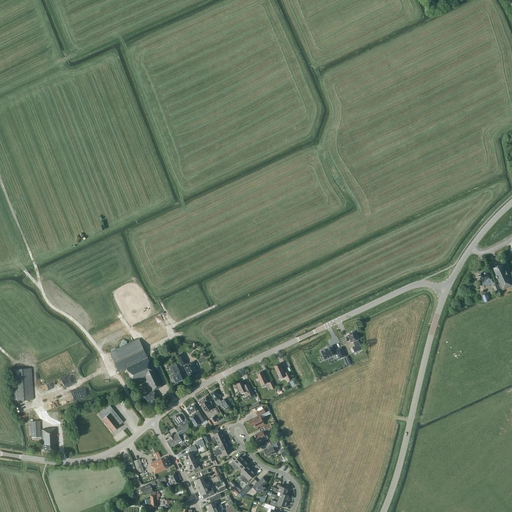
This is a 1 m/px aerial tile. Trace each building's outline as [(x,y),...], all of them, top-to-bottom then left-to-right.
[(500,291),(511,285),(511,283),(508,275),(508,273),(508,271),(506,271),(502,264),(493,268),(497,275),(496,277),(497,279),(498,279),(501,284),(497,286),(497,285),(493,287),(496,292),(500,290),(500,291)] [(483,272),(478,274),(483,285),(487,283),(488,285),(493,283),(488,270),(483,272)] [(484,302),(491,300),(488,293),(482,295),(484,302)] [(355,352),(362,349),(361,345),(360,343),(359,343),(357,339),(360,338),(357,333),(358,332),(357,330),(356,331),(356,330),(348,334),(348,335),(347,335),(348,337),(349,336),(352,342),(353,341),(355,345),(352,347),(355,352)] [(139,339),(110,352),(119,372),(127,368),(133,382),(145,377),(151,389),(146,392),(147,393),(144,395),(143,396),(144,398),(145,398),(148,404),(158,400),(153,390),(163,386),(156,371),(154,372),(139,339)] [(340,358),(345,356),(341,347),(336,349),(336,350),(334,351),(332,346),(320,351),(324,359),(337,353),(340,358)] [(184,356),(182,353),(177,355),(182,365),(187,363),(184,356)] [(194,361),(183,366),(186,372),(187,372),(190,377),(195,374),(194,372),(198,370),(194,361)] [(179,382),(183,380),(176,363),(171,365),(175,373),(170,376),(171,379),(172,378),(175,384),(179,382)] [(280,379),(286,376),(288,381),(292,379),(288,372),(285,373),(284,371),(280,363),(274,366),(278,374),(276,375),(278,379),(280,378),(280,379)] [(10,369),(12,400),(32,399),(30,368),(10,369)] [(275,388),(272,381),(268,383),(265,375),(264,375),(262,372),(257,374),(259,378),(258,378),(262,387),(266,385),(266,387),(270,385),(272,389),(275,388)] [(72,381),(73,384),(78,383),(75,373),(59,377),(61,384),(72,381)] [(248,397),(254,394),(249,383),(245,385),(243,381),(236,384),(241,393),(245,391),(248,397)] [(218,406),(222,403),(219,398),(220,397),(215,390),(211,393),(215,400),(215,401),(218,406)] [(209,401),(206,396),(198,401),(201,406),(206,413),(213,409),(211,405),(212,404),(211,403),(211,402),(210,401),(209,401)] [(221,401),(226,407),(231,404),(229,401),(231,400),(228,396),(221,401)] [(206,420),(205,421),(198,411),(199,411),(194,404),(187,409),(190,414),(191,413),(192,415),(189,417),(196,427),(203,422),(204,424),(208,422),(210,425),(213,423),(210,419),(207,421),(206,420)] [(98,413),(103,419),(106,416),(105,414),(112,408),(109,405),(98,413)] [(123,422),(112,408),(105,414),(106,416),(103,419),(113,432),(120,426),(120,425),(123,422)] [(264,409),(256,413),(258,416),(257,417),(249,421),(252,426),(255,425),(256,428),(264,424),(260,416),(266,413),(264,409)] [(177,416),(173,418),(177,425),(181,423),(182,425),(188,422),(188,420),(185,416),(182,418),(180,414),(177,416)] [(31,437),(40,437),(39,421),(30,421),(31,437)] [(187,423),(180,427),(184,432),(190,428),(187,423)] [(178,433),(174,435),(172,433),(168,436),(170,439),(167,441),(170,447),(182,440),(179,435),(184,432),(180,427),(176,429),(178,433)] [(56,443),(55,428),(46,429),(41,430),(42,444),(40,444),(41,448),(44,448),(44,451),(55,450),(55,443),(56,443)] [(213,434),(215,438),(214,438),(213,437),(211,438),(212,441),(224,436),(221,430),(213,434)] [(266,433),(264,434),(263,431),(255,435),(258,441),(261,439),(262,441),(268,438),(266,433)] [(226,441),(224,436),(212,441),(214,444),(216,443),(215,441),(216,441),(218,445),(226,441)] [(278,447),(276,443),(278,443),(276,439),(270,442),(272,446),(272,447),(270,448),(264,451),(267,457),(276,453),(274,449),(278,447)] [(220,449),(219,449),(219,448),(216,449),(217,450),(213,451),(214,453),(217,452),(229,446),(226,441),(218,445),(220,449)] [(193,456),(192,453),(195,452),(194,450),(200,448),(199,445),(192,448),(193,450),(182,455),(185,460),(193,456)] [(223,456),(232,452),(229,446),(217,452),(214,453),(215,456),(221,453),(220,452),(221,452),(223,456)] [(235,463),(237,465),(237,466),(244,459),(240,455),(233,461),(230,464),(232,466),(235,463)] [(185,460),(187,465),(199,460),(198,458),(194,459),(193,456),(185,460)] [(150,464),(155,474),(166,469),(165,468),(171,465),(167,457),(165,458),(165,457),(150,464)] [(138,473),(144,471),(139,459),(134,461),(138,473)] [(244,459),(237,466),(237,465),(234,468),(236,470),(239,467),(241,470),(247,465),(249,463),(244,459)] [(200,462),(199,460),(187,465),(189,470),(192,469),(194,472),(200,469),(199,466),(198,466),(196,463),(200,462)] [(242,479),(245,476),(244,476),(251,469),(247,465),(241,470),(240,471),(243,474),(240,477),(242,479)] [(251,469),(244,476),(245,476),(242,479),(246,483),(249,480),(256,473),(251,469)] [(173,485),(179,483),(175,473),(168,475),(169,478),(168,479),(169,480),(170,480),(173,485)] [(206,477),(205,475),(202,476),(194,480),(196,485),(205,481),(203,478),(206,477)] [(161,484),(167,482),(164,476),(159,478),(161,484)] [(257,490),(261,495),(267,489),(263,485),(267,482),(262,477),(258,482),(257,481),(255,484),(259,489),(257,490)] [(206,484),(205,481),(196,485),(198,490),(210,485),(209,483),(206,484)] [(153,491),(150,484),(144,486),(145,487),(141,488),(143,494),(147,492),(147,493),(153,491)] [(208,488),(211,487),(210,485),(198,490),(201,495),(207,492),(208,496),(213,494),(211,490),(209,491),(208,488)] [(242,496),(251,488),(248,485),(239,493),(242,496)] [(278,491),(280,492),(281,492),(287,494),(289,489),(280,485),(278,489),(275,488),(274,491),(278,492),(278,491)] [(236,496),(240,492),(235,487),(231,491),(236,496)] [(146,504),(151,503),(151,507),(156,507),(156,505),(158,505),(157,500),(159,499),(159,497),(160,497),(160,493),(156,494),(155,491),(150,493),(150,495),(150,498),(145,499),(146,504)] [(271,496),(278,499),(279,498),(288,501),(290,495),(287,494),(281,492),(280,492),(279,496),(272,493),(271,496)] [(209,498),(211,502),(222,498),(220,493),(209,498)] [(272,500),(270,504),(280,507),(280,505),(286,507),(288,501),(279,498),(278,499),(277,502),(272,500)] [(205,505),(207,510),(216,506),(215,504),(218,502),(217,500),(214,501),(205,505)] [(279,511),(272,510),(274,506),(265,503),(263,507),(271,509),(270,511),(279,511)]
